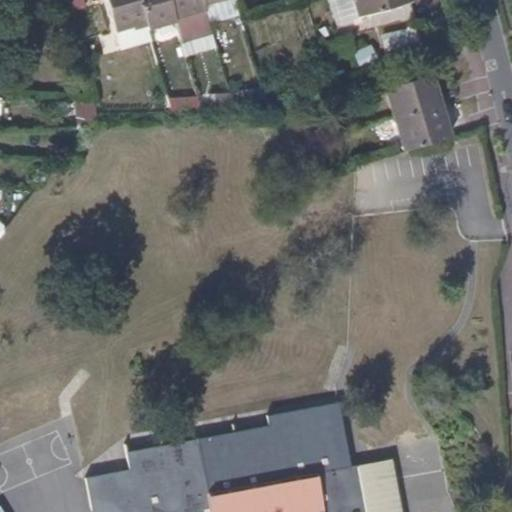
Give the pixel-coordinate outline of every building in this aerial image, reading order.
[(145,29),(136,0),(103,0),(113,35),(130,30),(132,33),(145,29)] [(174,20),(167,0),(136,0),(145,29),(146,34),(175,25),(174,20)] [(202,9),(199,0),(167,0),(174,20),(203,10),(202,9)] [(228,0),(199,0),(202,9),(228,0)] [(410,3),(409,0),(354,0),(355,4),(354,6),(357,18),(410,3)] [(166,89),(179,85),(173,62),(159,66),(166,89)] [(444,107),(435,76),(389,90),(398,121),(444,107)] [(453,138),(444,107),(398,121),(407,152),(453,138)] [(367,511),(360,469),(350,470),(340,404),(263,419),(265,431),(252,433),(123,456),(127,475),(81,484),(86,511),(367,511)]
